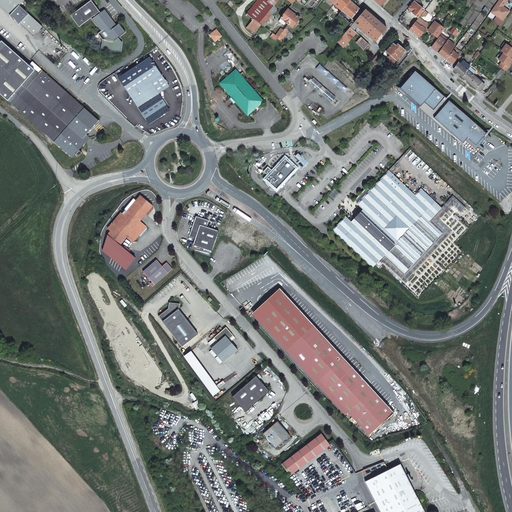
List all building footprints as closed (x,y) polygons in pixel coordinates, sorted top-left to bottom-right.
[(34,35),(43,26),(19,5),(23,0),(0,0),(0,4),(10,14),(12,18),(13,17),(34,35)] [(96,22),(100,28),(106,24),(113,19),(105,9),(101,12),(91,0),(71,15),(80,26),(95,15),(96,16),(94,17),(97,20),(96,22)] [(276,0),(256,0),(256,1),(247,12),(252,16),(261,23),(261,24),(271,12),(275,14),(277,10),(273,4),(276,0)] [(348,0),(335,0),(334,3),(339,7),(335,11),(337,13),(341,9),(348,0)] [(358,8),(348,0),(341,9),(350,17),(358,8)] [(421,1),(419,0),(414,0),(414,1),(409,7),(413,11),(412,13),(416,17),(424,9),(418,4),(421,1)] [(507,0),(498,0),(491,11),(503,20),(511,9),(506,6),(505,8),(504,7),(505,5),(507,0)] [(285,20),(287,22),(291,26),(298,17),(294,13),(296,10),(289,4),(280,16),(280,17),(285,20)] [(375,17),(365,8),(359,16),(354,22),(365,31),(375,40),(387,27),(375,17)] [(350,17),(341,9),(337,13),(348,23),(351,19),(350,17)] [(416,19),(409,28),(419,36),(430,23),(429,21),(427,19),(425,20),(420,15),(416,20),(416,19)] [(261,23),(252,16),(245,25),(253,32),(261,23)] [(106,24),(100,28),(102,30),(99,32),(103,38),(102,48),(122,50),(124,39),(123,39),(119,36),(126,31),(120,22),(117,24),(113,19),(106,24)] [(442,29),(443,27),(435,19),(428,28),(437,36),(442,29)] [(284,26),(282,30),(278,35),(282,39),(288,30),(284,26)] [(337,41),(340,43),(343,47),(355,31),(350,27),(339,39),(337,41)] [(269,36),(274,40),(278,35),(282,30),(279,28),(274,34),(272,32),(269,36)] [(220,37),(215,30),(209,34),(215,41),(220,37)] [(360,36),(357,39),(364,45),(367,42),(360,36)] [(431,46),(438,51),(446,40),(440,36),(437,39),(431,46)] [(446,40),(438,51),(443,55),(447,58),(451,51),(450,50),(454,44),(447,38),(446,40)] [(364,45),(357,39),(356,41),(363,48),(368,43),(367,42),(364,45)] [(99,119),(43,69),(39,73),(2,40),(0,42),(0,92),(33,122),(72,157),(76,153),(79,155),(83,152),(80,149),(87,141),(83,138),(87,133),(99,119)] [(405,49),(395,40),(386,49),(392,54),(390,57),(395,61),(405,49)] [(507,43),(502,50),(502,51),(504,52),(511,58),(511,56),(511,43),(510,46),(507,43)] [(451,51),(447,58),(453,62),(459,54),(462,51),(455,46),(451,51)] [(511,60),(511,58),(504,52),(502,55),(499,58),(502,61),(499,65),(506,70),(511,64),(510,63),(511,60)] [(119,77),(130,94),(132,93),(135,98),(137,98),(136,101),(143,103),(159,92),(151,80),(162,73),(150,56),(134,67),(119,77)] [(458,61),(454,67),(463,74),(467,68),(470,65),(462,59),(460,62),(458,61)] [(467,68),(463,74),(485,92),(489,86),(477,76),(481,71),(474,65),(470,70),(467,68)] [(414,68),(399,86),(429,110),(443,92),(414,68)] [(234,70),(224,79),(238,96),(251,111),(261,103),(259,101),(262,99),(249,84),(238,70),(235,72),(234,70)] [(504,73),(501,70),(495,76),(499,79),(504,73)] [(318,88),(323,83),(313,76),(309,80),(318,88)] [(238,96),(224,79),(220,82),(233,98),(246,114),(251,111),(238,96)] [(327,87),(323,83),(318,88),(322,92),(327,87)] [(336,95),(327,87),(322,92),(332,100),(336,95)] [(462,108),(443,92),(429,110),(448,125),(462,108)] [(462,108),(448,125),(476,148),(482,140),(479,138),(483,133),(486,135),(490,131),(462,108)] [(299,164),(287,153),(266,176),(278,187),(299,164)] [(390,166),(372,186),(359,200),(365,206),(354,218),(348,212),(335,227),(376,263),(384,254),(388,250),(408,268),(445,227),(432,215),(443,202),(423,183),(417,190),(390,166)] [(359,200),(372,186),(369,183),(356,197),(359,200)] [(455,189),(443,202),(432,215),(445,227),(408,268),(388,250),(384,254),(409,277),(454,227),(440,214),(455,198),(464,205),(468,201),(455,189)] [(102,249),(125,269),(135,256),(120,243),(126,235),(132,240),(134,238),(136,239),(147,227),(140,220),(152,205),(140,195),(124,214),(121,211),(108,227),(110,229),(107,233),(102,249)] [(196,215),(192,228),(198,230),(196,237),(194,244),(213,250),(219,230),(207,226),(209,219),(196,215)] [(198,230),(192,228),(190,235),(196,237),(198,230)] [(168,264),(165,263),(162,266),(157,260),(143,271),(152,282),(150,283),(152,286),(160,279),(173,269),(168,264)] [(273,330),(298,307),(281,288),(256,311),(273,330)] [(180,303),(170,301),(168,308),(159,316),(183,346),(198,333),(179,309),(180,308),(180,303)] [(369,437),(394,414),(369,386),(372,383),(364,374),(361,377),(358,374),(298,307),(273,330),(369,437)] [(233,334),(229,330),(227,331),(224,327),(213,336),(218,341),(211,347),(223,361),(238,349),(228,338),(233,334)] [(220,389),(191,350),(184,355),(213,395),(220,389)] [(269,391),(257,376),(232,396),(245,412),(269,391)] [(289,436),(277,422),(263,435),(275,449),(289,436)] [(329,445),(320,434),(281,465),(289,476),(329,445)] [(424,511),(399,463),(365,481),(380,511),(424,511)]
